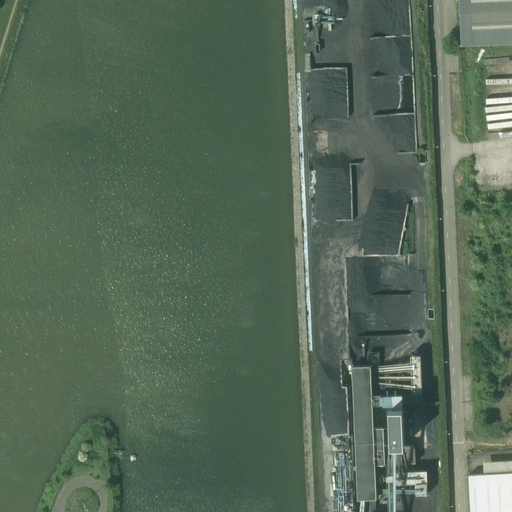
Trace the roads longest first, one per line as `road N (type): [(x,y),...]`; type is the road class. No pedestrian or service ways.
road 1 (unknown): [(429,511),(419,205),(404,169),(368,145),(346,0)]
road 2 (unclassified): [(462,511),(440,0)]
